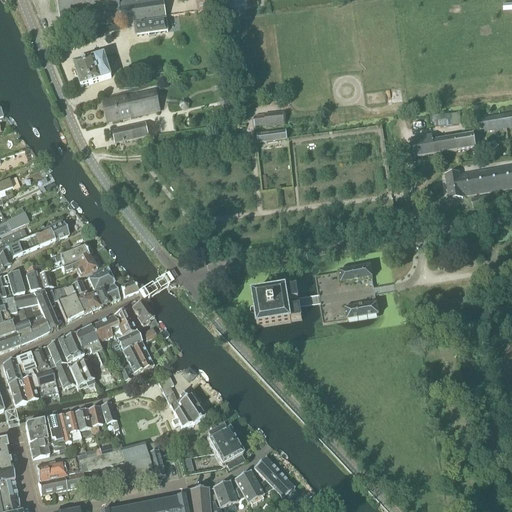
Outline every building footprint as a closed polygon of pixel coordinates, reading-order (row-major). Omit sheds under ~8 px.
[(58,0),(63,33),(166,18),(163,2),(146,5),(145,0),(58,0)] [(217,10),(215,0),(198,0),(200,13),(217,10)] [(230,0),(215,0),(217,10),(231,8),(230,0)] [(128,30),(130,42),(163,37),(161,25),(128,30)] [(104,56),(74,66),(81,88),(112,79),(104,56)] [(154,91),(103,103),(109,125),(159,113),(154,91)] [(285,125),(284,113),(255,116),(256,128),(285,125)] [(427,130),(462,125),(461,115),(426,120),(427,130)] [(511,116),(480,121),(481,132),(511,127),(511,116)] [(145,125),(113,132),(116,145),(148,138),(145,125)] [(442,136),(431,138),(435,157),(464,152),(475,150),(473,135),(472,130),(464,131),(464,132),(462,132),(463,138),(443,141),(442,136)] [(286,132),(257,136),(258,145),(287,141),(286,132)] [(435,157),(431,138),(411,141),(415,161),(435,157)] [(459,175),(445,177),(449,201),(463,199),(463,198),(511,189),(511,167),(464,175),(459,176),(459,175)] [(0,185),(0,195),(12,191),(9,182),(0,185)] [(0,216),(1,216),(0,213),(0,208),(3,207),(2,204),(8,201),(6,197),(0,200),(0,216)] [(489,198),(472,200),(474,211),(491,208),(489,198)] [(10,217),(12,222),(23,216),(21,211),(10,217)] [(5,225),(0,227),(0,232),(1,233),(2,237),(24,227),(28,225),(23,216),(12,222),(5,225)] [(61,222),(49,229),(50,231),(55,243),(69,237),(63,225),(62,225),(61,222)] [(0,246),(0,247),(0,249),(27,238),(23,230),(0,241),(2,246),(0,246)] [(5,250),(10,261),(55,243),(50,231),(5,250)] [(68,255),(72,264),(89,258),(84,249),(81,250),(80,246),(73,249),(74,253),(68,255)] [(0,252),(0,260),(3,269),(11,266),(10,261),(5,250),(1,252),(0,252)] [(68,255),(67,252),(60,255),(61,257),(50,261),(52,265),(56,265),(62,263),(64,267),(72,264),(68,255)] [(93,265),(89,258),(72,264),(64,267),(60,268),(63,276),(76,271),(80,279),(97,272),(96,271),(97,269),(94,266),(93,265)] [(35,268),(37,274),(37,276),(44,274),(41,267),(35,268)] [(35,268),(27,270),(29,276),(37,274),(35,268)] [(370,268),(338,273),(340,284),(372,279),(370,268)] [(94,294),(95,295),(103,291),(114,287),(114,286),(107,271),(88,280),(94,294)] [(49,273),(38,277),(42,292),(54,290),(49,273)] [(17,274),(7,277),(12,295),(13,298),(24,296),(17,274)] [(36,274),(26,278),(30,295),(41,292),(36,274)] [(85,294),(81,283),(70,287),(75,298),(85,294)] [(132,284),(120,289),(124,299),(138,294),(132,284)] [(70,287),(63,290),(67,302),(57,304),(66,325),(83,317),(75,298),(70,287)] [(114,287),(103,291),(110,306),(120,302),(114,287)] [(285,289),(251,294),(257,327),(290,322),(290,321),(301,319),(299,308),(289,310),(288,302),(297,300),(296,288),(285,290),(285,289)] [(0,291),(0,301),(10,298),(7,289),(0,291)] [(103,291),(95,295),(102,310),(110,306),(103,291)] [(38,308),(43,320),(49,335),(58,330),(48,306),(55,304),(52,292),(12,301),(15,313),(38,308)] [(85,294),(75,298),(83,317),(84,318),(102,310),(95,295),(94,294),(87,297),(86,294),(85,294)] [(5,303),(0,303),(0,330),(0,329),(10,326),(8,318),(16,317),(15,313),(12,301),(5,303)] [(137,319),(144,329),(150,325),(148,323),(155,318),(145,304),(132,309),(138,319),(137,319)] [(376,305),(344,310),(346,321),(378,316),(376,305)] [(0,330),(0,341),(16,336),(17,338),(29,333),(27,327),(43,320),(38,308),(15,313),(16,317),(8,318),(10,326),(0,329),(0,330)] [(113,337),(116,343),(136,333),(126,312),(114,318),(118,329),(111,332),(113,337)] [(98,345),(100,345),(113,339),(110,333),(111,332),(118,329),(114,318),(91,328),(98,345)] [(29,333),(17,338),(20,348),(49,335),(43,320),(27,327),(29,333)] [(91,328),(74,336),(83,357),(89,354),(91,356),(96,354),(102,367),(99,368),(106,385),(114,382),(91,328)] [(153,369),(136,333),(116,343),(113,344),(112,348),(116,356),(123,353),(133,376),(153,369)] [(154,333),(145,338),(148,344),(157,339),(154,333)] [(16,336),(0,341),(0,355),(20,348),(17,338),(16,336)] [(74,336),(57,344),(66,365),(80,359),(83,357),(74,336)] [(57,344),(41,351),(48,368),(50,371),(53,379),(60,395),(64,393),(63,391),(76,386),(70,373),(66,365),(57,344)] [(41,351),(31,355),(38,372),(48,368),(41,351)] [(31,355),(16,361),(22,380),(23,380),(30,378),(33,387),(35,387),(37,391),(38,390),(42,402),(53,400),(54,403),(60,402),(57,394),(53,379),(50,371),(38,375),(37,372),(38,372),(31,355)] [(83,358),(80,359),(83,366),(70,373),(76,386),(78,392),(95,385),(83,358)] [(16,361),(2,366),(8,386),(9,386),(11,393),(25,389),(23,383),(22,380),(16,361)] [(124,367),(119,369),(125,383),(130,380),(124,367)] [(193,377),(189,373),(185,377),(189,381),(193,377)] [(25,389),(11,393),(15,409),(38,402),(33,387),(30,378),(23,380),(25,389)] [(157,383),(169,407),(177,403),(170,390),(174,388),(169,378),(157,383)] [(204,419),(187,393),(183,396),(181,394),(179,396),(182,400),(177,403),(169,407),(176,421),(171,423),(174,429),(179,426),(181,431),(191,426),(192,428),(204,419)] [(118,431),(111,405),(101,408),(106,426),(110,425),(112,432),(118,431)] [(95,432),(95,434),(99,433),(98,428),(102,426),(98,409),(87,411),(91,429),(92,429),(92,433),(95,432)] [(87,411),(75,414),(80,433),(91,431),(91,429),(87,411)] [(75,414),(57,418),(64,445),(64,446),(71,444),(71,443),(82,441),(80,433),(75,414)] [(46,420),(44,421),(47,438),(51,437),(52,441),(54,440),(56,445),(59,446),(64,445),(57,418),(46,420)] [(43,421),(27,425),(25,427),(29,446),(48,441),(47,438),(43,421)] [(210,438),(206,441),(214,456),(236,444),(229,431),(227,432),(224,425),(208,434),(210,438)] [(29,447),(31,453),(48,449),(48,448),(53,447),(53,448),(64,446),(64,445),(59,446),(56,445),(54,440),(52,441),(48,441),(29,446),(29,447)] [(0,511),(20,511),(5,442),(0,442),(0,511)] [(155,444),(145,446),(147,455),(158,453),(155,444)] [(236,444),(214,456),(222,470),(227,468),(229,472),(245,464),(241,457),(243,457),(236,444)] [(48,449),(31,453),(33,461),(49,457),(48,453),(54,451),(54,452),(65,450),(64,446),(53,448),(53,447),(48,448),(48,449)] [(153,479),(146,456),(144,446),(121,452),(124,464),(129,485),(153,479)] [(100,451),(101,457),(104,456),(109,455),(114,453),(113,448),(100,451)] [(124,464),(121,452),(115,453),(118,465),(124,464)] [(115,453),(114,453),(109,455),(112,467),(118,465),(115,453)] [(154,481),(165,478),(158,453),(147,455),(146,456),(153,479),(154,481)] [(85,455),(74,458),(75,460),(76,463),(81,462),(86,460),(85,455)] [(112,467),(109,455),(104,456),(107,468),(112,467)] [(102,470),(99,457),(93,459),(96,471),(102,470)] [(96,471),(93,459),(87,460),(90,473),(96,471)] [(266,460),(265,459),(261,463),(257,466),(258,467),(254,470),(253,470),(254,471),(264,482),(258,487),(263,495),(272,490),(283,501),(287,497),(287,498),(291,494),(290,494),(294,491),(295,490),(294,489),(266,460)] [(75,460),(36,469),(39,485),(79,476),(79,475),(76,463),(75,460)] [(90,473),(87,460),(86,460),(81,462),(84,474),(90,473)] [(84,474),(81,462),(76,463),(79,475),(84,474)] [(191,467),(184,469),(186,475),(193,474),(191,467)] [(235,481),(234,482),(235,482),(239,489),(244,499),(248,506),(249,506),(248,506),(263,498),(264,498),(263,495),(258,487),(251,473),(250,473),(250,474),(245,476),(244,476),(240,478),(240,479),(235,481)] [(79,477),(39,485),(38,485),(41,498),(85,488),(82,475),(79,477)] [(213,489),(212,490),(213,490),(220,509),(220,510),(221,510),(225,509),(230,511),(233,506),(237,504),(237,505),(238,504),(237,504),(237,502),(244,499),(239,489),(233,491),(230,484),(230,483),(229,484),(223,486),(219,487),(213,490),(213,489)] [(189,492),(188,492),(189,511),(220,511),(220,510),(220,509),(217,510),(215,504),(209,504),(208,490),(207,490),(207,491),(202,491),(200,491),(199,491),(197,492),(197,491),(196,492),(196,491),(194,491),(194,492),(189,492)] [(185,511),(183,499),(118,511),(185,511)]
